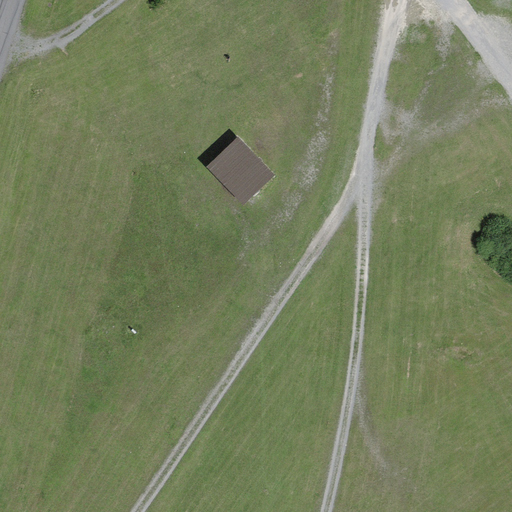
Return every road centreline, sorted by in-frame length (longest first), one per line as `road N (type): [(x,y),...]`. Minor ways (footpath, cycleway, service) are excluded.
road 1 (track): [(136,511),(364,176),(393,0)]
road 2 (track): [(325,511),(365,278),(364,176)]
road 3 (track): [(120,0),(0,80)]
